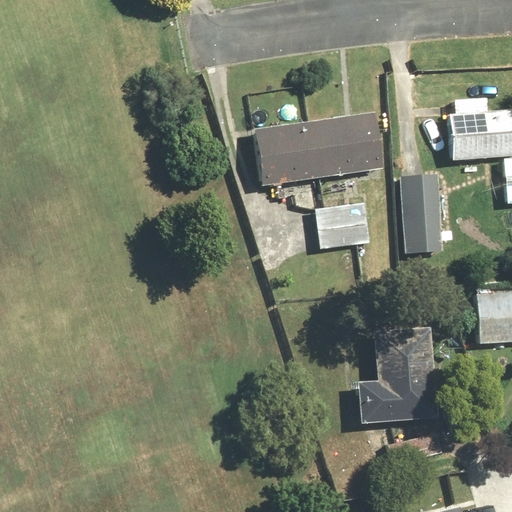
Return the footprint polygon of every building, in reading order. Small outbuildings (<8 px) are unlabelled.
[(481,100),(446,101),(447,115),(442,115),(444,163),(497,160),(500,205),(511,204),(511,111),(482,113),(481,100)] [(364,114),(242,132),(251,192),(373,174),(364,114)] [(434,178),(395,179),(398,256),(437,254),(434,178)] [(359,204),(305,210),(310,251),(364,245),(359,204)] [(511,290),(468,294),(471,346),(511,343),(511,290)] [(348,387),(348,425),(429,425),(429,375),(412,375),(412,358),(368,358),(368,388),(348,387)]
